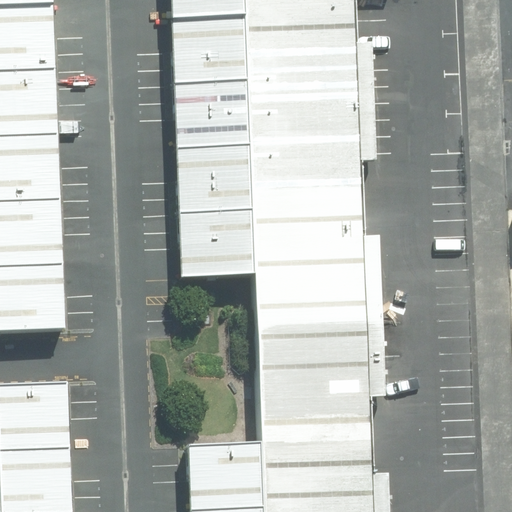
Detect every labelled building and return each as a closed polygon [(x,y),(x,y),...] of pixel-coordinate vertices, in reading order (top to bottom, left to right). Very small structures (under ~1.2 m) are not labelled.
[(0,0),(0,15),(37,14),(36,0),(0,0)] [(230,0),(155,0),(156,6),(156,18),(231,15),(230,0)] [(230,0),(231,15),(233,82),(234,113),(361,108),(358,46),(345,47),(344,26),(342,0),(230,0)] [(37,14),(0,15),(0,78),(39,77),(37,33),(37,14)] [(233,82),(231,15),(156,18),(157,39),(158,84),(233,82)] [(39,77),(0,78),(0,142),(42,140),(41,122),(39,77)] [(234,113),(233,82),(158,84),(160,134),(160,151),(236,148),(234,113)] [(363,166),(361,108),(234,113),(236,148),(239,210),(349,207),(348,187),(348,167),(363,166)] [(42,140),(0,142),(0,205),(44,203),(42,159),(42,140)] [(239,210),(236,148),(160,151),(161,169),(163,217),(239,215),(239,210)] [(44,203),(0,205),(0,268),(47,266),(46,252),(44,203)] [(243,332),(375,328),(372,241),(350,242),(349,224),(349,207),(239,210),(239,215),(241,281),(243,332)] [(241,281),(239,215),(163,217),(164,270),(165,284),(173,284),(241,281)] [(47,266),(0,268),(0,331),(49,329),(48,288),(47,266)] [(250,450),(361,446),(360,424),(360,402),(375,402),(375,328),(243,332),(250,450)] [(55,388),(0,390),(0,454),(57,453),(56,438),(55,388)] [(379,511),(378,479),(363,479),(362,463),(361,446),(250,450),(252,511),(379,511)] [(179,511),(252,511),(250,450),(177,454),(179,501),(179,511)] [(57,453),(0,454),(0,511),(58,511),(57,465),(57,453)]
